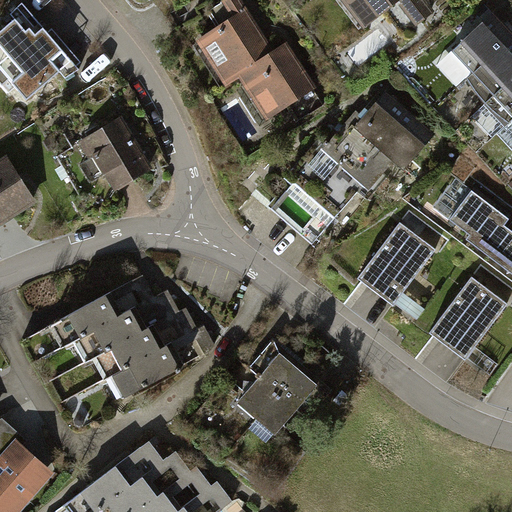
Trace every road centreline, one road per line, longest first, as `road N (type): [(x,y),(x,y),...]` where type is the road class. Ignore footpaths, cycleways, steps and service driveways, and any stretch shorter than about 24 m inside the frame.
road 1 (residential): [(194,239),(275,278),(418,393),(511,437)]
road 2 (residential): [(194,239),(191,176),(175,134),(156,94),(84,0)]
road 3 (residential): [(0,276),(118,237),(194,239)]
